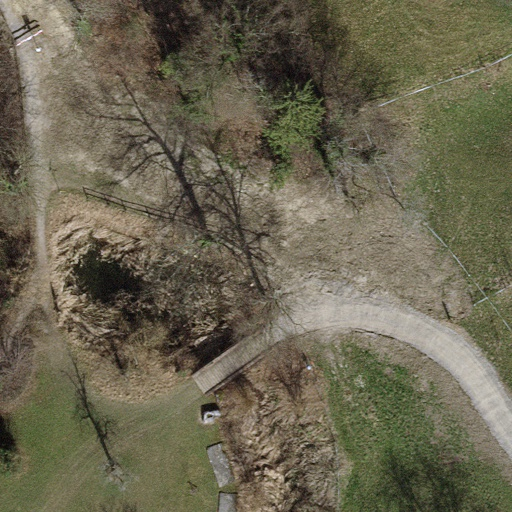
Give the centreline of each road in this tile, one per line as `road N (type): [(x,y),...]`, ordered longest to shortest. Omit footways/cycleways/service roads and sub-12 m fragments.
road 1 (track): [(314,312),(375,310),(409,323),(445,345),(511,431)]
road 2 (track): [(149,414),(314,312)]
